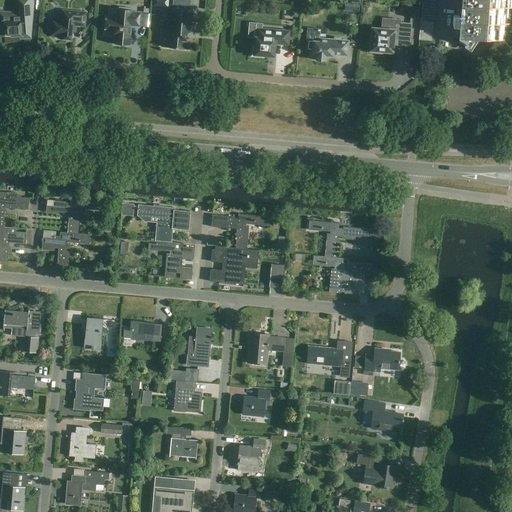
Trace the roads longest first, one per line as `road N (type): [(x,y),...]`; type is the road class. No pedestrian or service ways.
road 1 (tertiary): [(411,169),(0,127)]
road 2 (residential): [(65,282),(44,511)]
road 3 (residential): [(408,511),(429,367),(388,301)]
road 4 (residential): [(213,511),(232,298)]
road 5 (residential): [(213,74),(39,60)]
road 6 (residential): [(232,298),(65,282)]
road 7 (residential): [(375,88),(213,74)]
road 8 (residential): [(388,301),(355,310),(232,298)]
road 9 (residential): [(411,169),(399,285),(388,301)]
